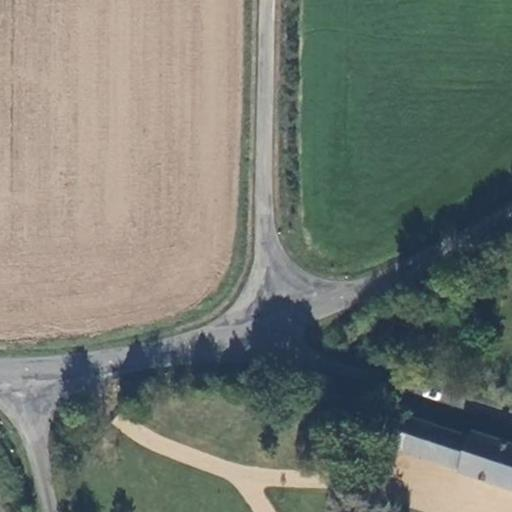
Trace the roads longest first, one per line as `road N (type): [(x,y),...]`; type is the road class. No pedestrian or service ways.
road 1 (unclassified): [(265,323),(267,0)]
road 2 (tertiary): [(265,323),(425,258),(511,210)]
road 3 (unclassified): [(265,323),(289,346),(374,382),(511,419)]
road 4 (tertiary): [(22,373),(117,360),(265,323)]
road 5 (track): [(56,368),(246,474)]
road 6 (track): [(246,474),(440,511)]
road 7 (unclassified): [(22,373),(54,511)]
